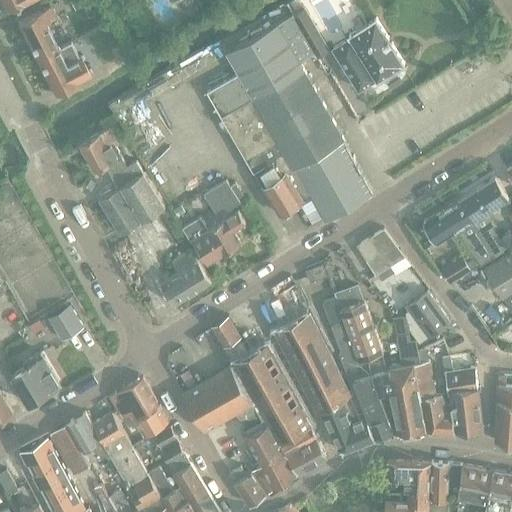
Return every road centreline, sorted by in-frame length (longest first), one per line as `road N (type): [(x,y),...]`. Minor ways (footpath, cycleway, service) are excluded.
road 1 (residential): [(151,349),(3,82)]
road 2 (residential): [(151,349),(380,208)]
road 3 (unknown): [(380,208),(354,150),(511,55)]
road 4 (residential): [(380,208),(492,358)]
road 5 (residential): [(151,349),(240,511)]
road 6 (residential): [(0,444),(151,349)]
road 7 (residential): [(380,208),(511,119)]
